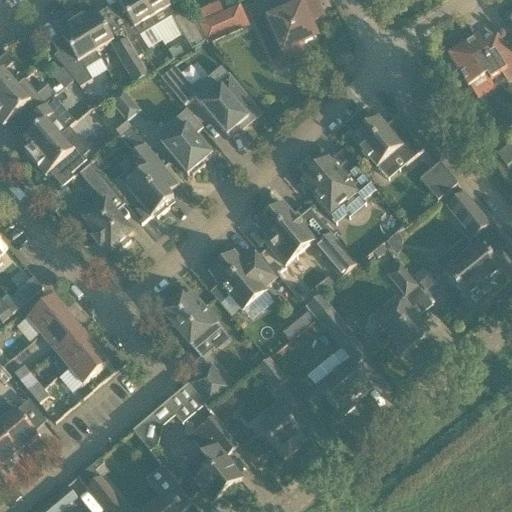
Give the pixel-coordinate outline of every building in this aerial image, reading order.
[(139,0),(116,0),(116,1),(119,6),(126,18),(116,24),(127,43),(139,62),(151,55),(141,39),(154,31),(150,23),(153,21),(139,0)] [(206,45),(183,9),(177,0),(165,0),(165,1),(164,0),(139,0),(153,21),(150,23),(154,31),(172,20),(192,53),(206,45)] [(316,40),(308,22),(302,9),(289,15),(284,4),(286,3),(285,2),(253,16),(270,54),(282,48),(289,65),(289,67),(305,60),(300,48),(316,40)] [(196,28),(206,45),(245,27),(237,10),(196,28)] [(127,43),(116,24),(106,30),(95,13),(77,24),(96,55),(111,46),(136,87),(149,79),(139,62),(127,43)] [(96,55),(77,24),(59,35),(63,41),(53,47),(59,57),(56,60),(82,91),(94,83),(87,72),(101,63),(96,55)] [(449,58),(452,64),(450,65),(455,74),(457,72),(469,91),(487,79),(490,84),(502,77),(508,87),(511,85),(511,87),(511,59),(507,52),(497,59),(495,55),(490,58),(480,43),(475,46),(473,43),(449,58)] [(0,103),(17,89),(5,74),(15,65),(7,56),(0,62),(0,103)] [(199,98),(176,70),(162,82),(185,109),(199,98)] [(211,80),(193,91),(199,98),(195,101),(202,109),(215,124),(228,139),(239,130),(246,124),(249,127),(261,117),(248,102),(230,79),(229,80),(222,71),(211,80)] [(33,119),(55,100),(57,99),(48,89),(38,98),(25,83),(17,89),(0,103),(0,124),(3,129),(25,110),(33,119)] [(141,115),(125,95),(109,103),(124,122),(127,126),(141,115)] [(32,163),(70,131),(70,130),(69,131),(56,116),(64,110),(55,100),(33,119),(27,124),(34,134),(18,147),(32,163)] [(203,131),(188,114),(169,130),(176,138),(163,149),(188,179),(190,177),(193,180),(206,169),(203,166),(212,159),(194,138),(203,131)] [(423,154),(404,131),(393,140),(386,131),(378,121),(354,141),(362,152),(361,153),(368,162),(370,161),(378,170),(389,161),(393,166),(399,160),(406,169),(423,154)] [(133,132),(127,126),(124,122),(113,130),(122,140),(133,132)] [(60,139),(32,163),(46,179),(50,175),(55,171),(60,177),(66,172),(71,178),(72,177),(84,167),(81,163),(90,155),(78,140),(67,148),(60,139)] [(492,147),(499,156),(508,148),(501,139),(492,147)] [(145,148),(127,163),(138,175),(137,181),(126,190),(142,209),(136,214),(145,225),(151,220),(151,221),(155,218),(157,222),(170,211),(170,210),(169,211),(167,208),(174,202),(169,197),(179,188),(145,148)] [(329,163),(303,184),(316,199),(314,201),(327,216),(332,223),(344,213),(341,209),(356,197),(360,202),(373,191),(362,177),(349,162),(337,172),(329,163)] [(440,166),(423,180),(432,191),(429,193),(430,194),(433,192),(440,201),(437,203),(438,204),(458,188),(440,166)] [(79,177),(95,196),(107,186),(91,167),(79,177)] [(490,228),(464,195),(447,209),(460,225),(464,222),(477,237),(474,240),(472,238),(471,239),(473,242),(490,228)] [(101,197),(93,204),(99,211),(84,223),(97,237),(92,241),(101,251),(105,248),(111,255),(117,250),(120,253),(130,244),(128,241),(133,236),(101,197)] [(283,208),(272,218),(267,218),(262,222),(261,226),(258,230),(273,247),(270,250),(285,269),(317,242),(297,218),(294,220),(283,208)] [(357,268),(332,238),(317,251),(342,281),(357,268)] [(2,257),(9,251),(0,240),(0,260),(3,258),(2,257)] [(503,274),(492,261),(480,246),(473,252),(466,243),(453,253),(460,263),(444,276),(467,304),(503,274)] [(275,281),(268,273),(255,258),(243,268),(235,258),(212,277),(243,314),(266,295),(263,292),(275,281)] [(388,278),(405,300),(418,290),(400,268),(388,278)] [(412,279),(424,293),(436,283),(423,269),(412,279)] [(216,290),(210,295),(221,308),(227,303),(216,290)] [(26,307),(17,297),(4,309),(12,318),(26,307)] [(183,301),(180,304),(175,304),(168,310),(168,314),(164,317),(167,321),(167,325),(170,330),(175,330),(195,354),(221,332),(193,298),(186,304),(183,301)] [(355,341),(321,299),(307,310),(342,352),(355,341)] [(42,339),(67,317),(53,300),(27,321),(42,339)] [(429,335),(417,321),(405,306),(379,327),(403,357),(429,335)] [(304,311),(292,321),(302,334),(315,323),(304,311)] [(55,355),(81,334),(67,317),(42,339),(55,355)] [(69,372),(95,350),(81,334),(55,355),(69,372)] [(109,367),(95,350),(69,372),(84,389),(109,367)] [(374,391),(361,375),(351,363),(342,370),(333,359),(320,370),(329,381),(317,390),(327,403),(339,419),(342,416),(344,419),(356,409),(354,406),(374,391)] [(210,370),(202,360),(187,373),(195,382),(188,388),(208,412),(232,392),(212,368),(210,370)] [(275,393),(288,383),(270,361),(257,372),(275,393)] [(14,378),(21,386),(30,377),(24,370),(14,378)] [(44,393),(30,377),(21,386),(34,402),(44,393)] [(66,419),(44,393),(34,402),(56,427),(66,419)] [(305,429),(293,413),(284,402),(266,416),(273,426),(262,435),(272,448),(284,463),(307,445),(298,434),(305,429)] [(38,441),(26,425),(17,415),(9,406),(0,412),(0,435),(18,457),(38,441)] [(224,460),(238,449),(215,421),(192,439),(208,459),(188,475),(213,506),(242,482),(224,460)] [(0,472),(18,457),(0,435),(0,472)] [(91,470),(78,481),(87,493),(88,492),(100,507),(103,511),(126,511),(101,481),(101,482),(91,470)] [(160,502),(148,511),(185,511),(192,507),(177,489),(162,470),(145,484),(160,502)] [(68,511),(79,506),(71,494),(43,511),(68,511)]
